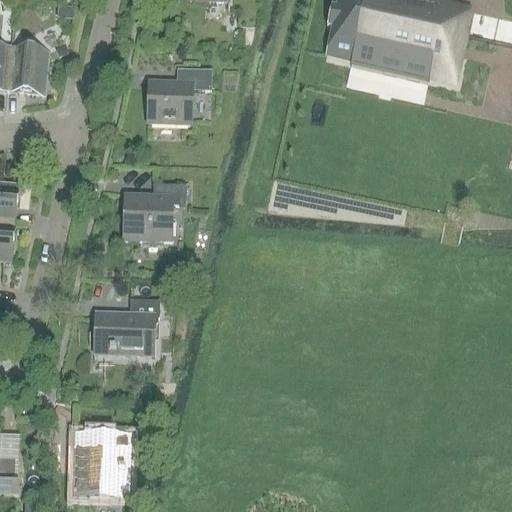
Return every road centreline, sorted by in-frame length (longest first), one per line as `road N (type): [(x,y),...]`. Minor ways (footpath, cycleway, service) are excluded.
road 1 (residential): [(0,390),(18,390),(79,127)]
road 2 (residential): [(79,127),(108,0)]
